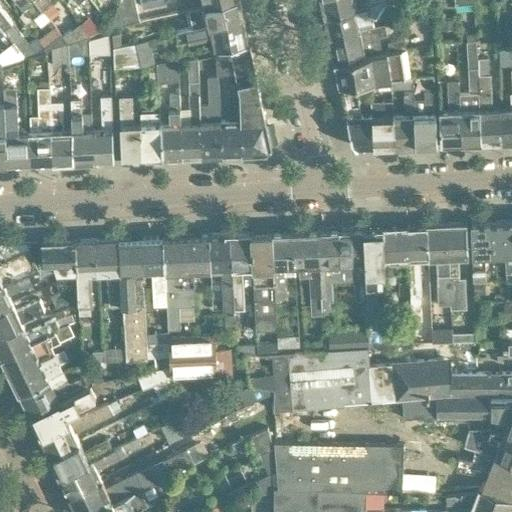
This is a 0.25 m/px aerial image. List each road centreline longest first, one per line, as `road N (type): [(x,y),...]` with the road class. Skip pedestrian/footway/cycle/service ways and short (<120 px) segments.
road 1 (residential): [(0,204),(319,185)]
road 2 (residential): [(319,185),(511,174)]
road 3 (residential): [(319,185),(274,0)]
